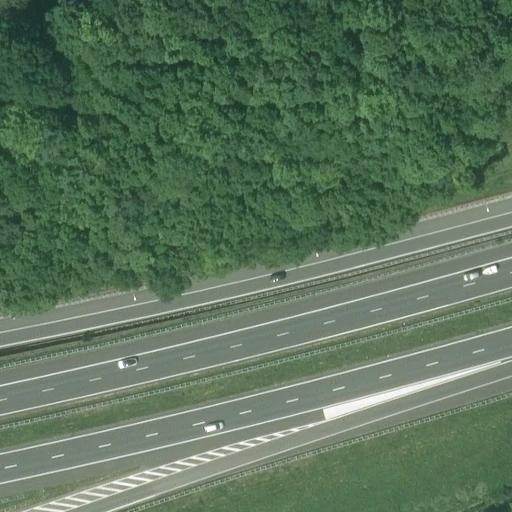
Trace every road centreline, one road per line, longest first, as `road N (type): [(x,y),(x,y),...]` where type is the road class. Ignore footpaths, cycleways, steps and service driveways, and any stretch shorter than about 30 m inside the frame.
road 1 (motorway): [(0,470),(511,339)]
road 2 (motorway): [(511,268),(0,397)]
road 3 (motorway): [(511,220),(0,341)]
road 4 (motorway): [(81,511),(328,427),(511,352)]
